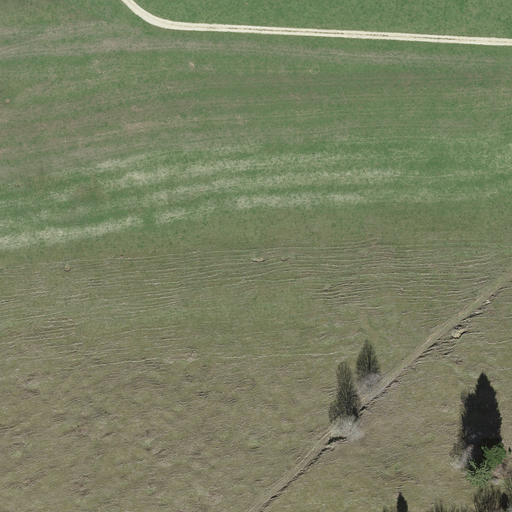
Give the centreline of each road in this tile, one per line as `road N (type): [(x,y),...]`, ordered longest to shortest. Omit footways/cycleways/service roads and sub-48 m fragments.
road 1 (track): [(126,0),(159,22),(186,26),(511,41)]
road 2 (track): [(252,511),(511,276)]
